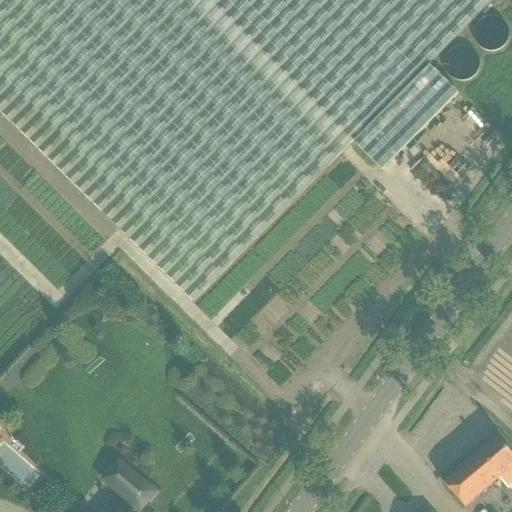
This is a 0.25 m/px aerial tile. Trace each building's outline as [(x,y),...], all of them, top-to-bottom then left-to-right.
[(0,0),(0,112),(137,248),(194,304),(353,144),(382,172),(458,95),(429,66),(488,6),(493,0),(0,0)] [(423,258),(397,286),(405,293),(430,264),(423,258)] [(316,399),(337,380),(327,369),(306,389),(316,399)] [(508,486),(506,487),(508,489),(511,490),(511,489),(511,456),(510,454),(497,439),(443,485),(464,508),(500,477),(508,486)] [(138,511),(152,496),(126,473),(125,474),(111,492),(126,504),(120,511),(119,509),(117,511),(116,511),(138,511)]
